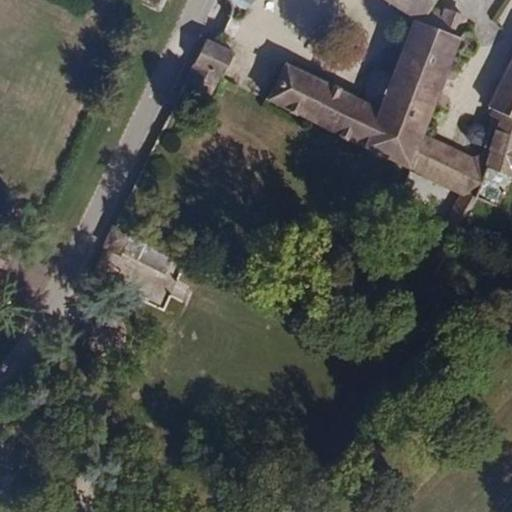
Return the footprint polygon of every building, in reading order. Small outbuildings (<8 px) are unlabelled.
[(239,0),(226,0),(230,4),(247,10),(250,5),(239,0)] [(239,0),(250,5),(252,0),(387,0),(415,18),(394,74),(375,68),(361,99),(286,63),(268,101),(411,170),(459,194),(477,201),(474,199),(489,168),(511,177),(511,73),(494,110),(492,109),(488,116),(493,118),(489,129),(474,125),(467,129),(465,136),(469,142),(484,147),(481,155),(472,160),(424,135),(461,39),(459,38),(466,19),(445,12),(444,13),(431,8),(435,0),(239,0)] [(206,40),(193,66),(197,68),(218,78),(222,80),(235,54),(206,40)] [(511,63),(490,108),(492,109),(494,110),(511,73),(511,63)] [(197,68),(188,86),(210,96),(218,78),(197,68)] [(459,194),(442,227),(458,235),(477,201),(459,194)] [(112,227),(104,246),(119,254),(128,235),(112,227)]
